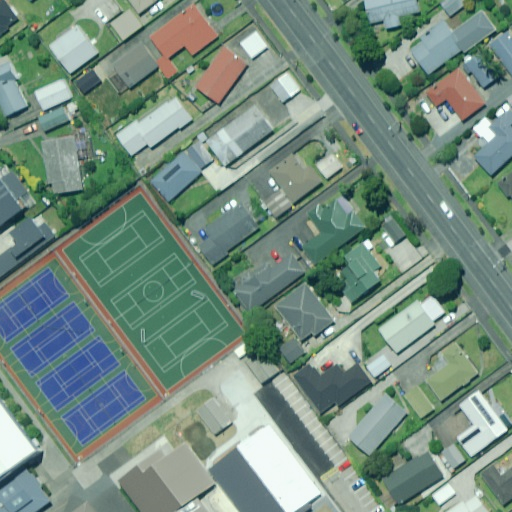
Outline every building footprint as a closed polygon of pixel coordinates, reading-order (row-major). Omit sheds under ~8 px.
[(21,16),(9,0),(0,0),(0,2),(2,5),(0,6),(0,14),(8,26),(21,16)] [(160,0),(129,0),(141,15),(160,0)] [(421,11),(418,0),(366,0),(373,25),(386,21),(388,30),(403,26),(400,17),(421,11)] [(463,8),(457,0),(452,0),(443,8),(451,17),(463,8)] [(161,68),(170,80),(181,73),(171,59),(187,47),(194,56),(221,37),(197,5),(152,38),(166,56),(157,62),(161,68)] [(144,28),(132,11),(112,25),(125,42),(144,28)] [(498,31),(484,12),(454,33),(448,24),(412,50),(430,76),(463,51),(466,54),(498,31)] [(99,55),(79,27),(52,47),(72,75),(99,55)] [(269,48),(259,33),(242,45),(253,60),(269,48)] [(511,37),(508,33),(491,47),(511,74),(511,37)] [(157,62),(145,45),(115,66),(118,71),(108,78),(122,97),(161,68),(157,62)] [(250,65),(226,47),(197,87),(220,105),(250,65)] [(20,83),(11,64),(0,68),(0,102),(7,118),(29,108),(17,84),(20,83)] [(487,105),(461,69),(427,94),(438,108),(449,101),(464,122),(487,105)] [(302,91),(289,75),(272,87),(285,104),(302,91)] [(73,98),(65,81),(38,94),(46,111),(73,98)] [(194,120),(178,98),(141,124),(139,122),(119,136),(133,157),(150,145),(152,149),(194,120)] [(275,133),(274,132),(289,120),(274,101),(259,113),(253,105),(207,142),(229,169),(275,133)] [(70,122),(64,108),(40,119),(47,133),(70,122)] [(494,126),(487,119),(475,130),(489,145),(476,158),(493,176),(511,158),(511,127),(503,118),(494,126)] [(84,191),(75,138),(44,143),(52,196),(84,191)] [(217,161),(199,141),(152,181),(172,204),(206,175),(204,173),(217,161)] [(343,168),(333,156),(319,167),(329,180),(343,168)] [(310,176),(295,157),(273,175),(296,204),(324,183),(315,171),(310,176)] [(28,209),(0,169),(0,225),(1,227),(28,209)] [(511,175),(501,184),(511,197),(511,175)] [(294,208),(282,191),(266,203),(277,219),(294,208)] [(348,216),(338,202),(326,210),(323,206),(310,215),(324,234),(304,248),(316,265),(367,229),(355,212),(348,216)] [(263,231),(244,203),(206,227),(213,237),(199,246),(214,268),(234,255),(232,252),(263,231)] [(42,223),(36,215),(14,231),(22,241),(0,256),(0,278),(60,234),(48,219),(42,223)] [(407,236),(394,219),(383,227),(396,245),(407,236)] [(354,267),(371,291),(383,282),(375,272),(382,267),(371,253),(376,249),(369,240),(364,244),(346,258),(354,267)] [(307,274),(292,254),(237,294),(251,314),(307,274)] [(371,291),(354,267),(334,282),(352,305),(371,291)] [(309,282),(278,305),(304,340),(315,332),(317,334),(337,319),(309,282)] [(437,325),(420,302),(381,331),(399,354),(437,325)] [(282,346),(293,362),(308,352),(297,336),(282,346)] [(283,368),(267,344),(248,358),(264,381),(283,368)] [(482,376),(460,344),(444,355),(451,366),(428,381),(442,402),(482,376)] [(393,366),(385,355),(369,368),(377,378),(393,366)] [(337,407),(338,409),(373,383),(359,365),(346,375),(338,366),(333,370),(322,356),(294,377),(313,402),(324,416),(337,407)] [(46,446),(0,383),(0,511),(39,511),(52,502),(23,463),(46,446)] [(436,410),(419,386),(406,395),(423,419),(436,410)] [(510,431),(481,392),(462,406),(477,426),(459,439),(473,458),(510,431)] [(410,414),(388,395),(350,438),(371,457),(410,414)] [(201,410),(221,436),(237,424),(217,398),(201,410)] [(274,422),(259,402),(242,414),(257,434),(274,422)] [(261,457),(238,427),(219,442),(242,472),(261,457)] [(141,511),(209,511),(199,498),(218,484),(187,443),(168,457),(162,449),(119,482),(141,511)] [(455,445),(444,453),(451,464),(447,467),(452,474),(468,463),(455,445)] [(382,496),(391,511),(447,475),(430,450),(386,478),(393,489),(382,496)] [(511,466),(504,473),(496,463),(483,473),(507,503),(511,499),(511,466)] [(458,492),(451,482),(435,493),(442,503),(458,492)] [(492,511),(479,493),(467,501),(465,499),(448,511),(492,511)] [(96,511),(89,502),(75,511),(96,511)]
